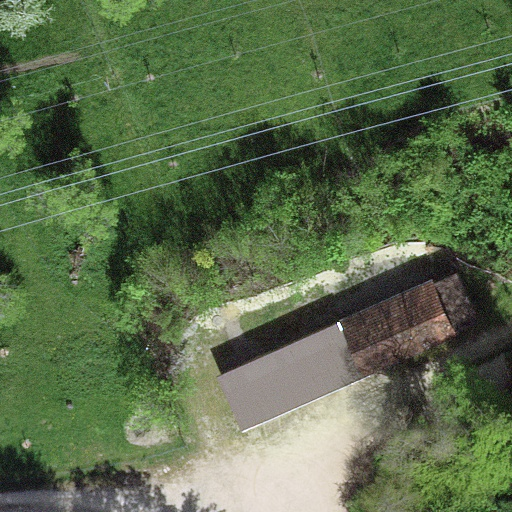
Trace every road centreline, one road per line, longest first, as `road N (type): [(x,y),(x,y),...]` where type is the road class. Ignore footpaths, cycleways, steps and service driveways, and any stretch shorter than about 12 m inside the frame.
road 1 (track): [(511,336),(389,387),(210,511)]
road 2 (track): [(210,511),(0,501)]
